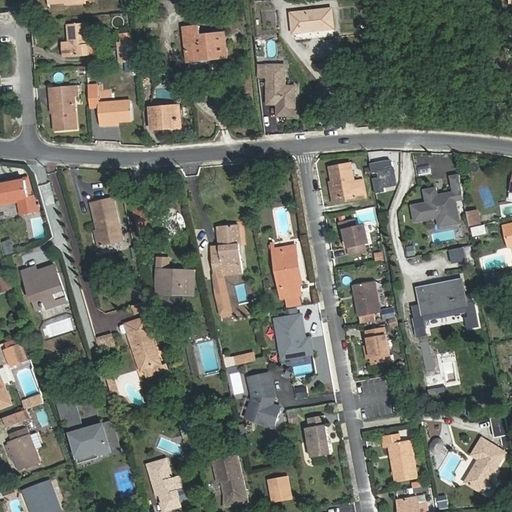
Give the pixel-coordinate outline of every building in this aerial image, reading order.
[(339,29),(337,8),(335,8),(292,13),(295,33),(338,30),(339,29)] [(162,34),(161,17),(150,18),(151,26),(146,26),(147,35),(162,34)] [(90,25),(70,26),(71,41),(74,41),(74,44),(61,44),(62,60),(100,58),(100,45),(91,46),(90,25)] [(228,32),(226,33),(203,35),(202,26),(186,28),(190,63),(231,60),(228,32)] [(138,61),(138,59),(137,57),(136,42),(121,43),(123,62),(138,61)] [(288,63),(262,63),(261,76),(270,76),(270,103),(279,103),(279,115),(297,115),(297,85),(288,85),(288,63)] [(90,86),(91,109),(100,109),(101,125),(134,121),(131,101),(101,104),(100,86),(90,86)] [(84,97),(83,87),(53,89),(55,132),(77,131),(75,98),(84,97)] [(162,124),(178,123),(177,105),(152,107),(154,129),(163,128),(162,124)] [(419,175),(432,173),(431,167),(419,169),(419,175)] [(360,199),(361,202),(370,201),(368,185),(359,186),(356,168),(334,172),(339,202),(360,199)] [(399,187),(395,172),(380,175),(383,190),(399,187)] [(426,201),(412,204),(415,220),(437,216),(439,225),(452,223),(450,214),(458,212),(456,199),(464,197),(459,173),(451,175),(454,190),(444,192),(445,194),(438,196),(436,186),(424,189),(426,201)] [(29,181),(0,187),(0,203),(24,199),(27,214),(39,211),(36,196),(32,197),(29,181)] [(437,186),(436,186),(438,196),(445,194),(444,192),(439,193),(437,186)] [(98,231),(103,247),(122,241),(109,197),(90,203),(98,231)] [(148,205),(137,205),(137,227),(148,227),(148,205)] [(481,211),(469,213),(470,223),(482,221),(481,211)] [(450,214),(452,223),(460,221),(458,212),(450,214)] [(357,222),(342,225),(344,233),(347,232),(349,240),(351,249),(367,245),(371,244),(367,227),(358,229),(357,222)] [(245,265),(242,225),(222,227),(224,255),(215,255),(217,273),(226,272),(226,275),(246,274),(245,265)] [(98,248),(103,247),(98,231),(93,232),(98,248)] [(6,255),(16,252),(11,238),(2,242),(6,255)] [(224,255),(223,240),(214,240),(215,255),(224,255)] [(307,285),(300,244),(279,247),(278,243),(273,244),(284,302),(289,302),(289,308),(303,306),(302,297),(306,297),(304,286),(307,285)] [(351,249),(353,257),(368,253),(367,245),(351,249)] [(173,270),(173,261),(161,260),(158,295),(198,297),(199,272),(173,270)] [(43,279),(61,273),(58,265),(40,270),(43,279)] [(72,302),(61,273),(43,279),(40,270),(39,266),(26,271),(24,271),(39,313),(72,302)] [(226,275),(226,272),(217,273),(218,287),(220,294),(230,291),(226,275)] [(354,278),(356,286),(361,318),(381,315),(376,283),(386,282),(385,274),(354,278)] [(471,307),(466,279),(420,288),(425,315),(471,307)] [(13,292),(8,280),(0,282),(0,290),(2,296),(13,292)] [(235,311),(230,291),(220,294),(224,313),(235,311)] [(153,299),(146,302),(148,310),(155,308),(153,299)] [(132,306),(134,314),(148,310),(146,302),(132,306)] [(394,307),(386,308),(387,318),(396,317),(394,307)] [(41,322),(47,339),(74,330),(69,313),(41,322)] [(416,322),(415,315),(405,317),(406,324),(416,322)] [(129,322),(136,345),(140,344),(141,350),(137,351),(142,367),(152,365),(161,362),(148,316),(129,322)] [(250,317),(236,317),(237,337),(251,336),(250,317)] [(305,317),(294,318),(296,327),(303,326),(305,341),(310,340),(305,317)] [(294,318),(279,321),(286,361),(317,356),(314,340),(310,340),(305,341),(303,326),(296,327),(294,318)] [(390,327),(398,327),(398,318),(390,319),(390,327)] [(394,361),(389,329),(370,332),(372,347),(374,358),(375,365),(394,361)] [(116,345),(112,333),(96,337),(100,349),(116,345)] [(24,347),(9,352),(15,372),(31,367),(24,347)] [(223,355),(227,368),(236,366),(232,352),(223,355)] [(255,354),(237,359),(239,366),(257,362),(255,354)] [(161,362),(152,365),(154,373),(163,370),(161,362)] [(293,368),(295,375),(309,372),(307,365),(293,368)] [(0,409),(12,404),(0,374),(0,409)] [(273,375),(253,379),(256,399),(250,415),(261,418),(260,423),(277,429),(283,409),(276,406),(278,400),(276,399),(275,395),(277,393),(273,375)] [(115,379),(109,381),(113,393),(119,391),(115,379)] [(307,387),(296,387),(296,397),(308,397),(307,387)] [(46,397),(28,403),(31,411),(49,405),(46,397)] [(77,401),(62,405),(67,424),(69,423),(82,419),(77,401)] [(31,411),(19,415),(22,423),(34,420),(31,411)] [(19,415),(7,419),(10,427),(22,423),(19,415)] [(250,415),(249,419),(260,423),(261,418),(250,415)] [(310,430),(315,460),(335,456),(328,417),(312,420),(314,429),(310,430)] [(86,433),(82,419),(69,423),(73,437),(86,433)] [(506,420),(491,422),(495,442),(501,441),(503,449),(511,447),(506,420)] [(113,425),(95,430),(95,432),(86,435),(86,433),(73,437),(80,460),(97,455),(101,457),(111,454),(112,457),(122,454),(113,425)] [(12,445),(17,459),(20,469),(39,463),(30,436),(29,436),(26,429),(13,434),(15,441),(11,442),(12,445)] [(402,432),(402,439),(414,438),(413,431),(402,432)] [(37,447),(42,446),(38,433),(33,435),(37,447)] [(418,470),(413,442),(394,444),(398,473),(400,481),(419,478),(418,470)] [(477,469),(466,487),(481,497),(505,458),(482,443),(472,459),(480,465),(479,467),(482,468),(480,471),(477,469)] [(12,461),(17,459),(12,445),(8,447),(12,461)] [(239,455),(215,460),(219,481),(223,480),(226,494),(235,500),(249,497),(239,455)] [(177,490),(181,488),(178,477),(173,477),(168,459),(148,464),(155,487),(159,486),(161,494),(166,509),(181,505),(180,499),(177,490)] [(291,491),(289,479),(274,482),(277,495),(291,491)] [(66,511),(56,481),(33,488),(41,511),(66,511)] [(293,500),(291,491),(277,495),(274,482),(270,483),(275,504),(293,500)] [(41,511),(33,488),(27,491),(34,511),(41,511)] [(439,492),(439,504),(447,504),(447,492),(439,492)] [(226,494),(225,506),(249,501),(249,497),(235,500),(226,494)] [(403,501),(404,511),(423,511),(421,498),(403,501)]
